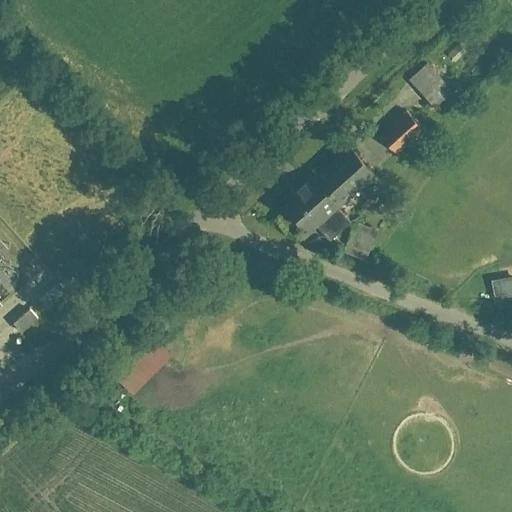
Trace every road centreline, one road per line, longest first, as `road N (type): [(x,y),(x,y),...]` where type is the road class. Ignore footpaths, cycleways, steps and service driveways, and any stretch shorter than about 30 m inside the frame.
road 1 (residential): [(511,343),(198,219)]
road 2 (residential): [(198,219),(442,0)]
road 3 (residential): [(0,397),(198,219)]
